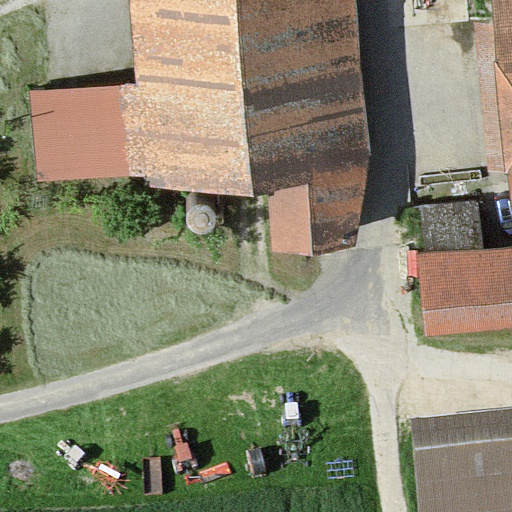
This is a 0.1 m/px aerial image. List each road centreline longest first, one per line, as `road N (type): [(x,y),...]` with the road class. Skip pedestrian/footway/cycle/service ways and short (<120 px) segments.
road 1 (unclassified): [(0,406),(126,375),(370,287),(354,0)]
road 2 (track): [(396,511),(370,287)]
